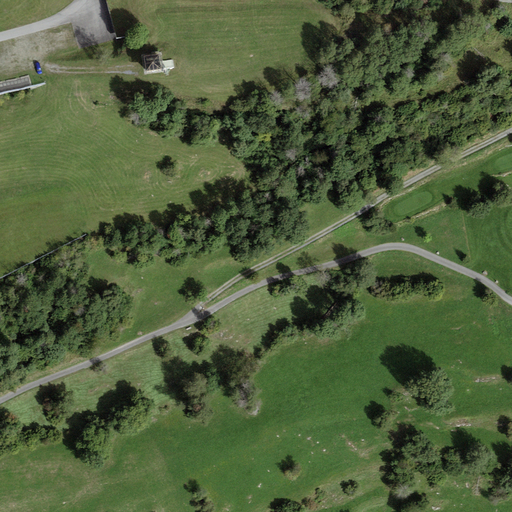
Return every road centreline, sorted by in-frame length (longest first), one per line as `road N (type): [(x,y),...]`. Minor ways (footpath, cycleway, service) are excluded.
road 1 (track): [(186,319),(231,282),(511,130)]
road 2 (track): [(186,319),(258,285),(390,246),(413,248),(511,300)]
road 3 (unclassified): [(0,401),(186,319)]
